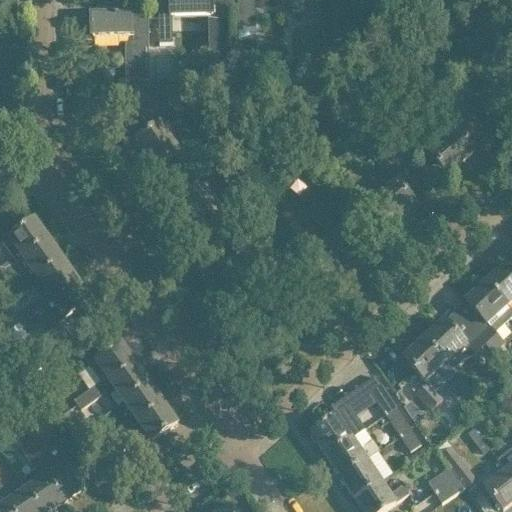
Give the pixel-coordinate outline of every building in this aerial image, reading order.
[(170,0),(170,1),(159,2),(159,20),(159,22),(159,34),(160,47),(173,47),(172,19),(211,18),(211,25),(212,70),(217,70),(217,75),(230,75),(230,70),(230,68),(229,24),(229,20),(229,18),(229,13),(228,0),(226,0),(213,0),(212,0),(170,0)] [(237,0),(238,13),(239,30),(256,30),(254,0),(291,0),(291,14),(304,13),(304,18),(319,17),(321,17),(320,0),(237,0)] [(91,21),(79,21),(80,43),(92,43),(92,40),(127,39),(132,39),(134,39),(134,45),(127,45),(129,94),(139,94),(148,93),(151,93),(149,40),(149,34),(149,22),(149,20),(133,21),(133,17),(91,18),(91,21)] [(336,17),(320,21),(326,45),(342,40),(336,17)] [(156,102),(181,96),(178,83),(153,89),(156,102)] [(455,131),(464,124),(448,103),(439,111),(455,131)] [(159,172),(176,160),(180,157),(171,144),(159,128),(139,143),(159,172)] [(447,177),(474,153),(458,134),(431,157),(447,177)] [(191,164),(214,146),(207,136),(183,154),(191,164)] [(394,182),(403,175),(384,152),(375,160),(394,182)] [(387,229),(414,205),(397,186),(370,209),(387,229)] [(204,236),(221,224),(225,221),(204,192),(184,207),(204,236)] [(235,227),(258,212),(251,202),(229,218),(235,227)] [(325,205),(315,213),(330,231),(334,235),(343,228),(340,224),(325,205)] [(35,223),(3,245),(13,261),(17,266),(24,261),(48,244),(34,225),(35,224),(35,223)] [(326,281),(353,257),(337,238),(309,261),(326,281)] [(13,261),(1,270),(8,279),(20,270),(31,286),(61,264),(48,244),(24,261),(17,266),(13,261)] [(262,274),(248,254),(227,269),(248,298),(272,281),(279,290),(302,274),(290,258),(288,255),(262,274)] [(61,264),(31,286),(41,301),(44,306),(51,301),(75,284),(61,264)] [(508,309),(511,304),(511,272),(507,267),(486,286),(508,309)] [(41,301),(29,309),(35,319),(46,335),(59,326),(66,321),(75,314),(90,304),(91,303),(90,302),(89,303),(75,284),(51,301),(44,306),(41,301)] [(467,304),(466,305),(487,328),(495,320),(504,329),(511,321),(511,313),(508,309),(486,286),(467,304)] [(29,309),(16,319),(19,323),(20,325),(22,328),(35,319),(29,309)] [(445,324),(425,343),(446,366),(453,373),(463,364),(476,357),(486,349),(487,348),(479,340),(471,330),(460,340),(445,324)] [(20,325),(0,338),(0,342),(2,346),(24,330),(22,328),(20,325)] [(484,335),(479,340),(487,348),(486,349),(489,352),(492,355),(500,347),(504,344),(496,336),(495,335),(490,330),(489,331),(484,335)] [(456,376),(446,366),(425,343),(423,345),(419,343),(413,348),(414,352),(404,362),(418,376),(425,385),(428,388),(429,387),(436,395),(456,376)] [(99,349),(83,360),(89,369),(101,385),(104,390),(112,384),(135,369),(131,364),(121,349),(122,348),(122,347),(106,359),(99,349)] [(26,382),(51,365),(42,352),(17,369),(26,382)] [(135,369),(112,384),(118,392),(126,403),(148,388),(135,369)] [(16,371),(4,378),(10,387),(21,380),(16,371)] [(336,419),(311,436),(326,458),(353,440),(366,432),(350,409),(371,395),(370,394),(381,387),(376,379),(365,386),(330,410),(336,419)] [(90,393),(88,394),(95,403),(107,395),(105,391),(104,390),(101,385),(90,393)] [(381,387),(370,394),(371,395),(386,418),(397,410),(381,387)] [(432,412),(443,403),(436,395),(429,387),(428,388),(419,397),(432,412)] [(148,388),(126,403),(127,405),(140,424),(157,412),(162,408),(149,389),(148,388)] [(88,394),(75,403),(81,412),(95,403),(88,394)] [(500,402),(489,411),(493,415),(504,406),(500,402)] [(411,404),(404,411),(412,422),(420,415),(411,404)] [(157,412),(140,424),(142,427),(144,430),(153,443),(152,444),(142,451),(151,464),(172,450),(163,437),(178,427),(177,426),(176,427),(167,415),(162,408),(157,412)] [(401,440),(412,432),(397,410),(386,418),(401,440)] [(129,424),(116,433),(122,443),(135,434),(129,424)] [(473,431),(467,435),(484,457),(490,453),(473,431)] [(410,455),(421,447),(412,432),(401,440),(410,455)] [(116,433),(102,442),(109,452),(122,443),(116,433)] [(353,440),(326,458),(341,480),(367,462),(380,453),(373,443),(372,444),(361,451),(353,440)] [(24,448),(21,450),(30,464),(39,457),(30,444),(24,448)] [(450,449),(441,456),(449,467),(469,494),(477,487),(478,487),(482,492),(484,490),(485,492),(491,498),(501,511),(505,511),(511,506),(511,481),(506,473),(498,463),(496,462),(474,479),(460,459),(458,460),(450,449)] [(47,470),(43,473),(63,504),(71,499),(83,491),(84,492),(85,492),(74,475),(85,468),(80,461),(74,452),(51,468),(47,470)] [(511,452),(498,463),(506,473),(511,481),(511,452)] [(367,462),(341,480),(343,483),(346,488),(355,502),(382,484),(393,476),(378,455),(367,462)] [(39,457),(30,464),(37,474),(38,476),(43,473),(47,470),(39,457)] [(451,471),(428,486),(435,497),(458,481),(451,471)] [(37,474),(21,485),(39,511),(51,511),(63,504),(43,473),(38,476),(37,474)] [(458,481),(435,497),(442,507),(465,492),(458,481)] [(391,497),(382,484),(355,502),(362,511),(388,511),(409,498),(403,489),(391,497)] [(8,497),(3,500),(10,511),(39,511),(21,485),(6,495),(8,497)] [(7,507),(0,511),(10,511),(3,500),(2,501),(7,507)]
